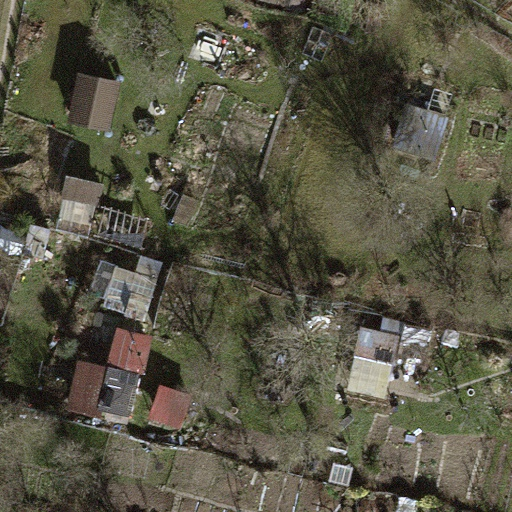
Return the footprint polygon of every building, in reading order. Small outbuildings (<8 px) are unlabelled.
[(111,128),(121,77),(79,69),(69,120),(111,128)] [(391,141),(437,156),(451,114),(448,112),(456,90),(435,83),(430,98),(408,91),(391,141)] [(99,206),(105,179),(69,171),(63,197),(99,206)] [(430,360),(436,324),(385,314),(383,327),(357,322),(352,349),(358,350),(351,388),(386,394),(394,353),(430,360)] [(100,406),(131,414),(142,369),(112,361),(100,406)] [(181,427),(193,392),(164,381),(151,417),(181,427)]
